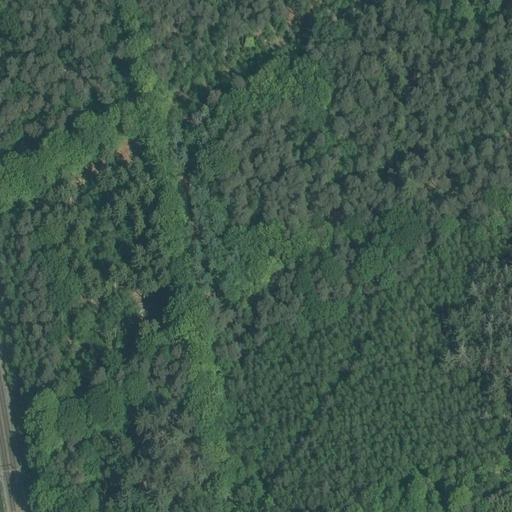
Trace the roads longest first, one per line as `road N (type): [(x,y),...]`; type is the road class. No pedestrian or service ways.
road 1 (track): [(232,511),(152,112)]
road 2 (track): [(195,326),(264,327),(304,315),(355,278),(511,195)]
road 3 (track): [(277,48),(152,112)]
